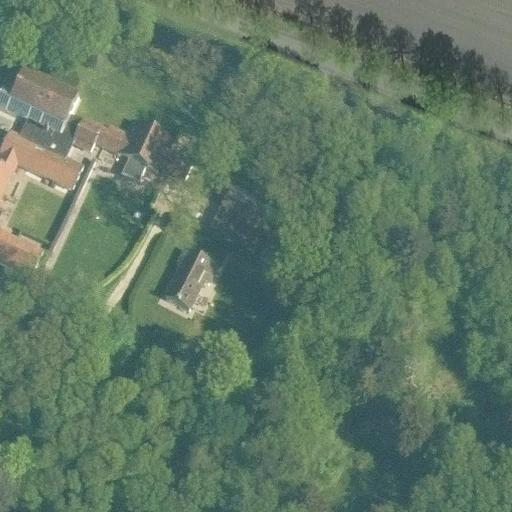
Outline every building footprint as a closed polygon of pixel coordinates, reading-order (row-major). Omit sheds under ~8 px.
[(82,128),(81,127),(70,122),(78,104),(23,78),(10,105),(0,100),(0,114),(27,127),(23,136),(69,158),(73,151),(72,151),(73,150),(72,150),(82,128)] [(173,146),(129,127),(124,139),(110,132),(108,136),(102,134),(103,133),(84,124),(73,150),(72,151),(73,151),(90,159),(94,150),(129,165),(121,182),(138,190),(146,172),(184,189),(193,169),(168,158),(173,146)] [(66,165),(69,158),(23,136),(19,143),(8,138),(0,155),(0,265),(32,281),(43,257),(0,237),(0,208),(18,171),(72,196),(83,173),(66,165)] [(262,237),(273,216),(233,194),(222,214),(262,237)] [(262,237),(222,214),(210,237),(250,258),(262,237)] [(208,290),(217,273),(184,257),(177,271),(181,273),(165,304),(190,317),(204,288),(208,290)]
